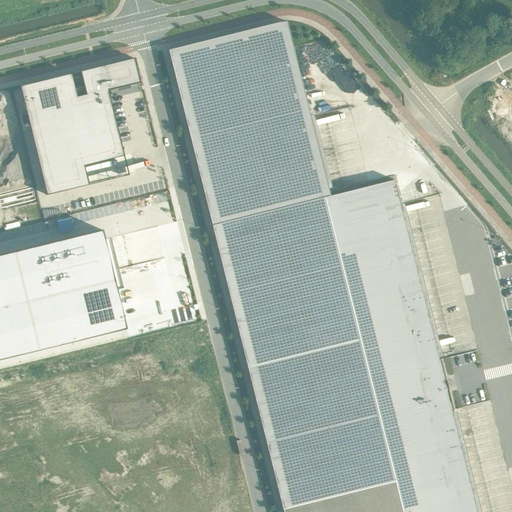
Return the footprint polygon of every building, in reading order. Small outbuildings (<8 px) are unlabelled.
[(264,19),(204,34),(206,39),(266,24),(264,19)] [(286,21),(168,50),(212,225),(283,511),(477,511),(452,410),(453,410),(452,406),(451,407),(440,363),(442,363),(441,359),(439,360),(394,180),(330,196),(286,21)] [(134,58),(20,86),(47,195),(89,185),(84,166),(124,156),(108,91),(140,82),(134,58)] [(0,359),(127,328),(103,230),(0,255),(0,359)] [(0,422),(23,511),(158,511),(121,368),(0,398),(0,422)]
